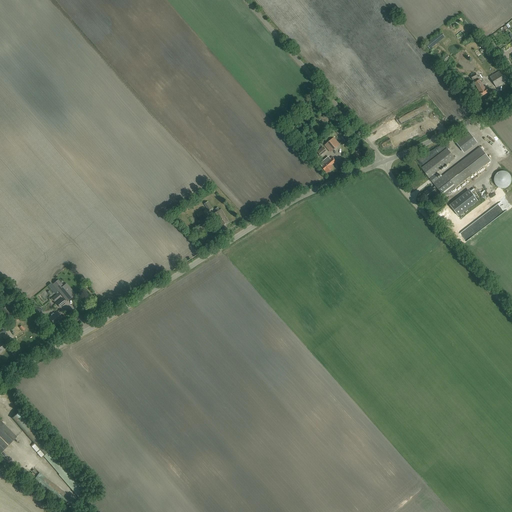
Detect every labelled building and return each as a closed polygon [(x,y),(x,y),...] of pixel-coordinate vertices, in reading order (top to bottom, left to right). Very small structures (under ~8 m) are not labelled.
[(428,51),(445,37),(441,32),(424,46),(428,51)] [(441,65),(450,58),(447,54),(438,61),(441,65)] [(496,88),(508,80),(501,70),(489,77),(496,88)] [(481,97),(489,92),(485,86),(484,87),(479,79),(474,83),(479,92),(478,92),(481,97)] [(477,142),(470,130),(455,140),(463,151),(477,142)] [(326,145),(331,151),(338,145),(334,139),(326,145)] [(313,153),(308,147),(305,150),(310,156),(313,153)] [(433,175),(441,169),(454,158),(447,148),(421,168),(435,186),(433,188),(432,187),(425,192),(429,198),(437,192),(436,192),(438,190),(443,196),(490,160),(480,147),(437,180),(433,175)] [(337,162),(332,156),(321,166),(327,173),(333,168),(331,165),(333,163),(334,164),(337,162)] [(496,167),(489,172),(499,183),(501,181),(500,180),(506,175),(502,170),(500,171),(496,167)] [(204,205),(208,212),(213,210),(208,202),(204,205)] [(220,227),(228,222),(221,209),(220,210),(218,208),(216,209),(217,211),(213,214),(220,227)] [(58,291),(67,302),(75,295),(68,287),(65,284),(63,286),(60,283),(55,288),(58,291)] [(59,307),(65,303),(62,298),(56,303),(59,307)] [(0,310),(8,320),(18,313),(8,301),(0,307),(0,310)] [(51,316),(48,318),(53,325),(62,318),(56,312),(54,314),(53,313),(52,313),(51,314),(51,315),(51,316)] [(44,456),(45,455),(81,498),(90,490),(53,448),(21,410),(12,418),(44,456)] [(0,453),(16,437),(0,420),(0,453)]
